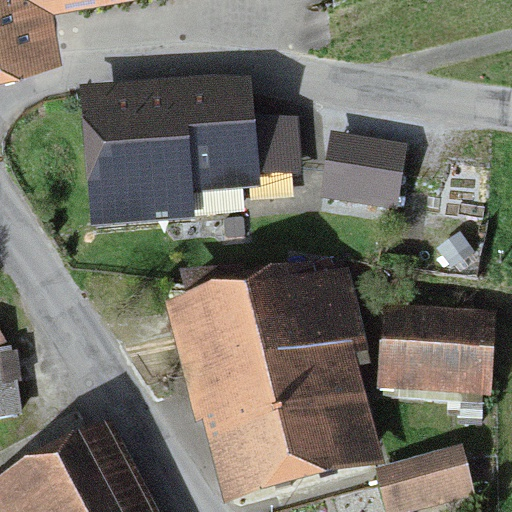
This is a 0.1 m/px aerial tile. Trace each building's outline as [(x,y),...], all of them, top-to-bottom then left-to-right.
[(0,0),(0,67),(64,55),(55,5),(81,0),(0,0)] [(211,84),(80,94),(92,234),(196,226),(194,200),(261,194),(260,182),(305,179),(298,120),(255,124),(252,84),(211,84)] [(399,212),(409,147),(331,135),(321,200),(399,212)] [(245,237),(243,218),(225,219),(226,238),(245,237)] [(476,255),(462,236),(435,255),(450,275),(476,255)] [(313,271),(165,309),(197,430),(202,429),(223,511),(229,511),(376,474),(385,511),(425,511),(475,499),(462,449),(386,468),(361,372),(373,369),(348,272),(315,281),(313,271)] [(492,400),(497,320),(382,313),(377,393),(393,394),(393,401),(458,405),(457,428),(484,429),(486,400),(492,400)] [(0,333),(0,421),(23,418),(18,385),(23,384),(18,355),(13,355),(12,350),(0,351),(0,347),(6,343),(0,333)] [(154,511),(110,427),(0,483),(0,511),(154,511)]
